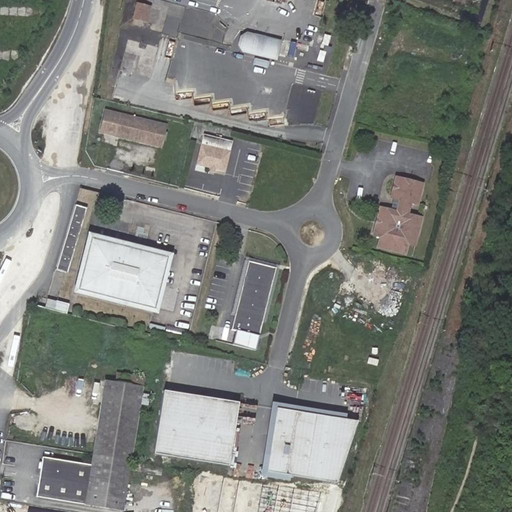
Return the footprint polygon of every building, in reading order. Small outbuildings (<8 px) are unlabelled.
[(146,23),(151,6),(135,2),(131,19),(146,23)] [(278,60),(283,40),(244,30),(239,51),(278,60)] [(157,67),(159,45),(138,43),(136,64),(157,67)] [(163,123),(103,109),(98,131),(158,145),(163,123)] [(226,171),(234,141),(205,133),(197,163),(226,171)] [(387,194),(396,196),(403,198),(409,198),(415,199),(421,179),(393,171),(387,194)] [(396,196),(393,210),(400,211),(403,198),(396,196)] [(400,211),(393,210),(375,206),(367,235),(373,237),(371,247),(398,254),(401,244),(410,246),(418,216),(400,211)] [(90,256),(81,288),(151,306),(165,255),(92,237),(87,255),(90,256)] [(78,287),(81,288),(90,256),(87,255),(78,287)] [(235,314),(248,317),(261,264),(248,261),(235,314)] [(275,268),(261,264),(248,317),(235,314),(231,329),(235,330),(232,344),(254,350),(275,268)] [(50,265),(42,293),(39,304),(51,307),(65,311),(68,299),(54,296),(61,267),(50,265)] [(128,381),(145,384),(146,376),(129,372),(128,381)] [(105,376),(88,450),(129,458),(145,384),(128,381),(105,376)] [(227,466),(239,403),(164,389),(152,452),(227,466)] [(334,486),(358,425),(277,410),(265,473),(334,486)] [(129,458),(88,450),(86,462),(44,454),(37,495),(119,510),(129,458)] [(161,473),(163,464),(133,459),(131,467),(161,473)] [(133,483),(126,482),(124,492),(132,493),(133,483)] [(170,511),(171,503),(163,502),(161,511),(170,511)]
